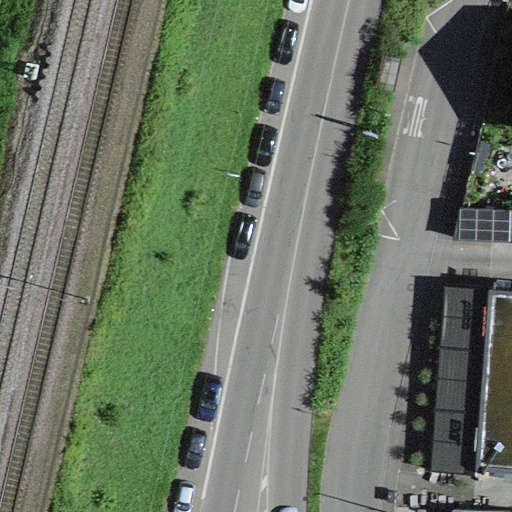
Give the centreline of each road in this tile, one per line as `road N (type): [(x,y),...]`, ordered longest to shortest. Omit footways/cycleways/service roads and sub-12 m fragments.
road 1 (residential): [(354,511),(358,435),(460,0)]
road 2 (primary): [(350,0),(290,280),(269,425)]
